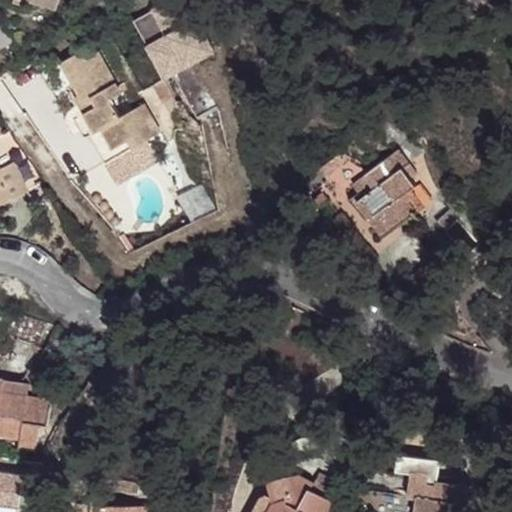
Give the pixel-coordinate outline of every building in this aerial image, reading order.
[(28,0),(55,9),(57,0),(28,0)] [(186,0),(170,0),(134,20),(166,77),(174,73),(197,116),(217,105),(193,62),(214,51),(186,0)] [(0,16),(0,47),(13,40),(0,16)] [(82,51),(62,62),(81,96),(83,98),(84,99),(86,100),(93,97),(98,105),(86,112),(97,132),(90,136),(106,164),(161,132),(144,103),(121,116),(111,99),(121,93),(97,52),(86,58),(82,51)] [(164,103),(175,97),(166,77),(154,84),(164,103)] [(81,96),(77,98),(86,112),(98,105),(93,97),(86,100),(84,99),(83,98),(81,96)] [(0,164),(16,158),(29,190),(38,187),(14,128),(0,133),(0,164)] [(417,174),(399,149),(365,174),(366,176),(354,184),(359,192),(355,195),(384,236),(400,224),(415,213),(424,207),(411,189),(416,185),(411,179),(417,174)] [(342,150),(320,167),(326,175),(349,156),(342,150)] [(12,162),(0,167),(0,173),(12,198),(26,191),(12,162)] [(0,203),(12,198),(0,173),(0,203)] [(329,178),(323,182),(328,188),(333,184),(329,178)] [(329,200),(323,191),(312,199),(314,211),(329,200)] [(415,213),(400,224),(404,230),(419,219),(415,213)] [(431,298),(450,278),(434,258),(410,276),(431,298)] [(48,323),(24,314),(15,340),(39,349),(48,323)] [(31,384),(0,378),(0,434),(20,438),(19,449),(37,451),(41,425),(48,425),(51,406),(28,402),(29,396),(31,384)] [(52,399),(29,396),(28,402),(51,406),(52,399)] [(37,451),(45,453),(59,427),(48,425),(41,425),(37,451)] [(441,459),(399,453),(397,470),(412,472),(408,496),(418,498),(415,511),(454,511),(456,504),(469,506),(472,486),(438,481),(441,459)] [(345,486),(320,472),(312,488),(337,502),(345,486)] [(315,482),(300,474),(289,477),(292,489),(298,487),(307,492),(310,487),(312,488),(315,482)] [(331,511),(337,502),(312,488),(310,487),(307,492),(298,487),(292,489),(289,477),(288,476),(268,482),(272,494),(274,502),(268,511),(331,511)] [(253,511),(268,511),(274,502),(272,494),(265,496),(263,495),(253,511)]
